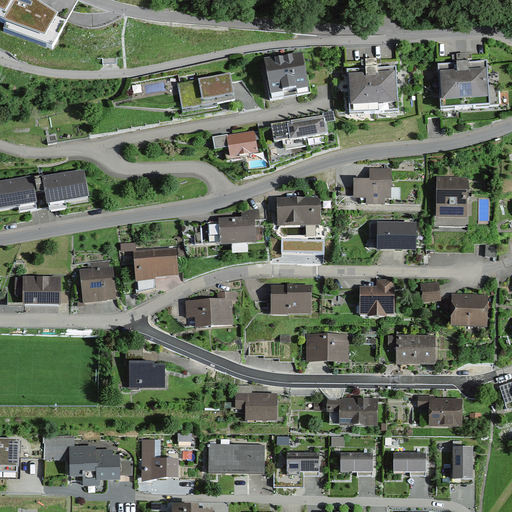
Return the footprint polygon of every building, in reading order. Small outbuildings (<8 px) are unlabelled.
[(59,15),(36,0),(0,0),(0,23),(5,26),(45,41),(59,15)] [(305,54),(261,62),(268,100),(312,92),(305,54)] [(485,72),(442,75),(443,102),(486,99),(485,72)] [(231,75),(177,85),(182,113),(237,103),(231,75)] [(393,76),(351,78),(353,107),(395,105),(393,76)] [(325,114),(269,125),(276,160),(309,153),(306,140),(329,135),(325,114)] [(261,156),(256,130),(213,138),(215,152),(225,150),(227,162),(261,156)] [(47,208),(48,208),(49,213),(67,210),(66,204),(89,200),(83,168),(41,175),(47,208)] [(371,181),(354,181),(353,203),(365,203),(391,204),(392,170),(372,169),(371,181)] [(41,175),(0,182),(0,212),(18,209),(19,215),(37,212),(37,210),(47,208),(41,175)] [(468,178),(437,178),(437,218),(467,218),(468,178)] [(320,198),(278,201),(279,228),(321,226),(320,198)] [(481,199),(480,219),(489,220),(490,199),(481,199)] [(258,221),(258,210),(240,211),(240,218),(236,218),(221,218),(221,247),(258,246),(258,227),(258,221)] [(416,226),(378,226),(378,253),(417,253),(416,226)] [(322,237),(280,237),(280,252),(322,251),(322,237)] [(176,249),(132,254),(136,297),(156,294),(155,281),(179,279),(176,249)] [(111,266),(78,271),(83,305),(102,302),(116,299),(111,266)] [(63,279),(15,280),(15,297),(22,297),(22,306),(34,306),(63,305),(63,279)] [(376,287),(360,287),(359,317),(367,317),(367,319),(387,319),(387,317),(396,317),(396,306),(395,306),(395,288),(393,288),(394,281),(376,280),(376,287)] [(438,285),(421,287),(422,304),(439,303),(438,285)] [(314,286),(271,286),(271,317),(314,316),(314,286)] [(216,301),(184,302),(184,320),(196,320),(196,331),(235,329),(234,292),(216,293),(216,301)] [(489,296),(453,295),(452,326),(488,327),(489,296)] [(348,335),(307,336),(307,365),(327,365),(349,364),(348,335)] [(435,337),(388,337),(388,347),(397,347),(397,368),(403,368),(435,368),(435,337)] [(129,346),(130,362),(130,393),(169,392),(168,361),(152,361),(145,361),(145,346),(129,346)] [(251,389),(236,389),(237,412),(246,411),(246,426),(281,425),(280,393),(262,394),(252,394),(251,389)] [(445,398),(419,397),(419,408),(431,408),(431,427),(462,428),(462,398),(445,398)] [(378,428),(378,400),(364,400),(327,400),(327,415),(341,415),(341,429),(378,428)] [(69,462),(70,438),(46,438),(46,462),(69,462)] [(20,442),(0,440),(0,469),(19,470),(19,451),(20,442)] [(267,446),(206,445),(206,476),(267,477),(267,446)] [(96,446),(71,446),(72,478),(77,477),(80,477),(80,489),(100,488),(100,483),(119,483),(118,457),(118,452),(96,453),(96,446)] [(162,447),(143,448),(144,485),(181,485),(181,457),(163,457),(162,447)] [(472,448),(453,449),(453,482),(473,482),(473,458),(472,448)] [(372,454),(341,455),(341,476),(373,475),(372,461),(372,454)] [(320,455),(288,455),(288,475),(320,475),(320,455)] [(426,455),(393,455),(393,475),(426,475),(426,461),(426,455)]
